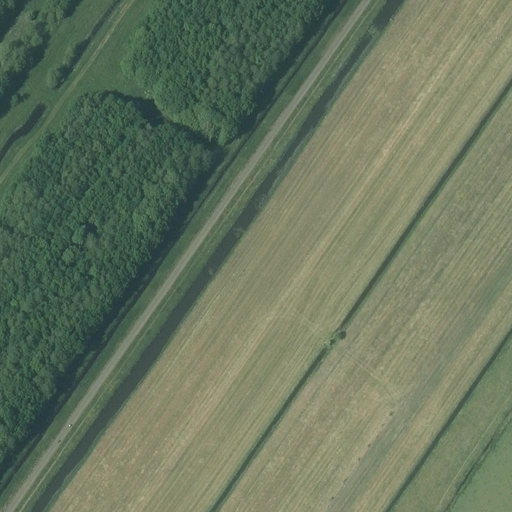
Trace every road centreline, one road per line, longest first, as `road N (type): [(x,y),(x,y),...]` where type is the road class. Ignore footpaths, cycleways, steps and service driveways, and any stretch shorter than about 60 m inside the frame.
road 1 (unknown): [(371,0),(16,511)]
road 2 (track): [(130,0),(0,185)]
